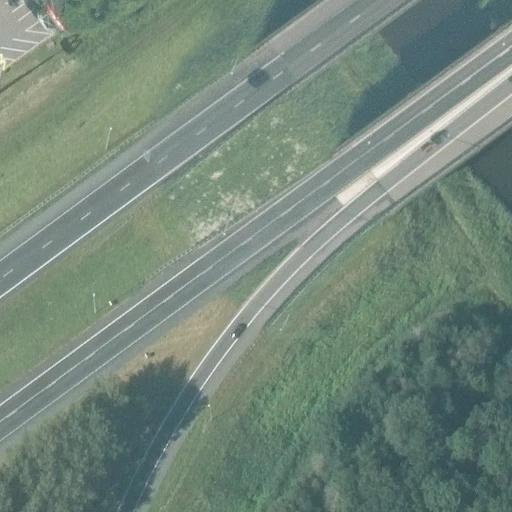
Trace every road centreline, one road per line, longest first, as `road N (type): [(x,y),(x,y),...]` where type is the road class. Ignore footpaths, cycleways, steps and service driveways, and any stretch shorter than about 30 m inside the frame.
road 1 (motorway): [(0,422),(511,46)]
road 2 (motorway): [(126,511),(204,374),(292,265),(511,85)]
road 3 (motorway): [(381,0),(0,280)]
